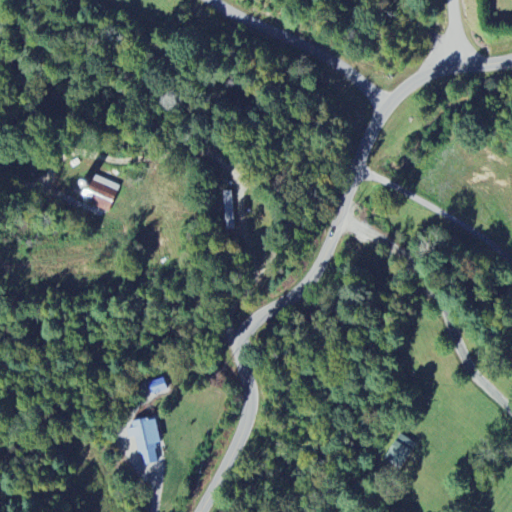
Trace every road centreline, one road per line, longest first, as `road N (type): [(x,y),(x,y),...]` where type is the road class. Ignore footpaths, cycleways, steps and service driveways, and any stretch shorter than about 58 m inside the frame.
road 1 (residential): [(511,62),(434,73),(391,104),(366,144),(312,283),(245,330),(241,360),(251,418),(201,511)]
road 2 (residential): [(391,104),(324,57),(207,0)]
